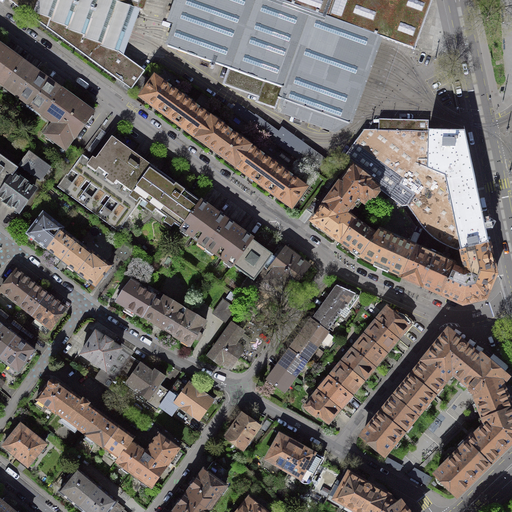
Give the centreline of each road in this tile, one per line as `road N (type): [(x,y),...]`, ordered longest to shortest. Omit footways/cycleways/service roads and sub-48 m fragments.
road 1 (residential): [(334,262),(0,17)]
road 2 (unknown): [(466,122),(394,100),(341,139),(321,141),(140,49)]
road 3 (primary): [(511,255),(458,3)]
road 4 (residential): [(85,306),(239,393)]
road 5 (residential): [(335,447),(443,315)]
road 6 (residential): [(239,393),(334,262)]
road 7 (residential): [(0,425),(85,306)]
road 8 (residential): [(154,511),(239,393)]
road 9 (residential): [(443,315),(334,262)]
